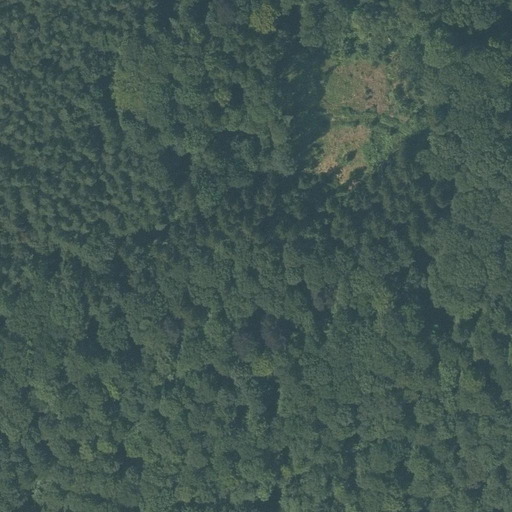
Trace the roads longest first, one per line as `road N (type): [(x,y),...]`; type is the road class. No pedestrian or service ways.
road 1 (track): [(0,315),(60,309),(170,316),(378,283),(481,296)]
road 2 (unknown): [(85,511),(116,471),(207,445),(279,413),(306,407),(511,417)]
road 3 (track): [(0,312),(85,255),(185,166)]
